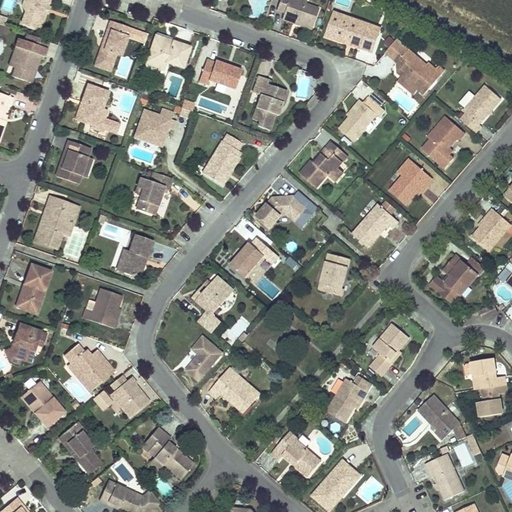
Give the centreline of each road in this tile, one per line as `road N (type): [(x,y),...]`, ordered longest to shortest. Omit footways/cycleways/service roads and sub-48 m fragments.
road 1 (residential): [(146,0),(312,57),(330,81),(324,104),(158,298),(144,333),(156,369),(231,458)]
road 2 (residential): [(450,338),(403,287),(403,261),(511,133)]
road 3 (residential): [(388,511),(403,495),(381,443),(384,416),(450,338)]
road 4 (residential): [(22,178),(85,0)]
road 5 (unclassified): [(398,0),(511,63)]
